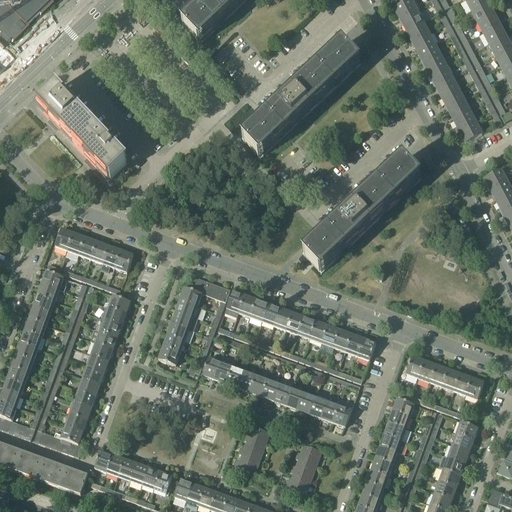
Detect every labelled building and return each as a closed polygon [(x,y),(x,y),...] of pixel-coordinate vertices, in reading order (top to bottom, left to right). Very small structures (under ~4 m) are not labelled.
[(0,0),(0,29),(13,44),(28,29),(27,28),(39,16),(40,17),(53,5),(52,3),(55,0),(0,0)] [(210,0),(182,27),(200,47),(249,0),(210,0)] [(450,11),(444,0),(439,2),(445,13),(450,11)] [(487,5),(484,0),(469,0),(465,3),(471,14),(487,5)] [(416,14),(410,3),(394,11),(400,22),(416,14)] [(438,17),(443,14),(437,3),(432,6),(438,17)] [(487,5),(471,14),(476,25),(493,16),(487,5)] [(450,11),(445,13),(451,25),(456,22),(450,11)] [(406,34),(422,25),(416,14),(400,22),(406,34)] [(443,14),(438,17),(444,28),(449,26),(443,14)] [(493,16),(476,25),(482,36),(499,28),(493,16)] [(462,33),(456,22),(451,25),(457,36),(462,33)] [(412,45),(428,36),(422,25),(406,34),(412,45)] [(455,37),(449,26),(444,28),(450,39),(455,37)] [(499,28),(482,36),(488,48),(505,39),(499,28)] [(463,47),(468,44),(462,33),(457,36),(463,47)] [(418,56),(434,48),(428,36),(412,45),(418,56)] [(456,51),(461,48),(455,37),(450,39),(456,51)] [(505,39),(488,48),(494,59),(511,50),(505,39)] [(469,58),(474,55),(468,44),(463,47),(469,58)] [(361,67),(342,47),(305,82),(301,78),(281,97),(276,102),(280,106),(242,141),(260,161),(361,67)] [(424,67),(440,59),(434,48),(418,56),(424,67)] [(462,62),(467,59),(461,48),(456,51),(462,62)] [(511,51),(511,50),(494,59),(500,70),(511,63),(511,51)] [(475,69),(480,67),(474,55),(469,58),(475,69)] [(430,79),(446,70),(440,59),(424,67),(430,79)] [(467,59),(462,62),(468,73),(473,70),(467,59)] [(511,63),(500,70),(506,81),(511,78),(511,63)] [(480,67),(475,69),(481,80),(486,78),(480,67)] [(435,90),(452,81),(446,70),(430,79),(435,90)] [(474,84),(479,82),(473,70),(468,73),(474,84)] [(487,92),(492,89),(486,78),(481,80),(487,92)] [(441,101),(458,93),(452,81),(435,90),(441,101)] [(485,93),(479,82),(474,84),(480,95),(485,93)] [(498,100),(492,89),(487,92),(493,103),(498,100)] [(48,125),(57,135),(59,132),(73,147),(93,128),(58,91),(38,109),(50,122),(48,125)] [(447,112),(464,104),(458,93),(441,101),(447,112)] [(486,106),(490,104),(485,93),(480,95),(486,106)] [(499,114),(503,111),(498,100),(493,103),(499,114)] [(453,124),(469,115),(464,104),(447,112),(453,124)] [(492,118),(496,115),(490,104),(486,106),(492,118)] [(499,114),(501,119),(502,121),(505,126),(511,121),(511,119),(510,115),(506,117),(503,111),(499,114)] [(459,135),(475,126),(469,115),(453,124),(459,135)] [(498,129),(502,127),(496,115),(492,118),(498,129)] [(475,126),(459,135),(465,146),(481,138),(475,126)] [(85,164),(94,174),(97,171),(109,184),(129,166),(93,128),(73,147),(87,162),(85,164)] [(421,182),(403,163),(365,198),(361,194),(336,217),(340,222),(302,257),(320,277),(421,182)] [(501,173),(484,182),(490,194),(507,185),(501,173)] [(496,205),(511,196),(511,194),(507,185),(490,194),(496,205)] [(502,216),(511,210),(511,196),(496,205),(502,216)] [(508,227),(511,225),(511,210),(502,216),(508,227)] [(449,225),(453,221),(445,213),(441,216),(449,225)] [(60,232),(54,250),(66,254),(73,237),(60,232)] [(73,237),(66,254),(78,259),(84,241),(73,237)] [(84,241),(78,259),(90,263),(96,245),(84,241)] [(96,245),(90,263),(102,267),(108,249),(96,245)] [(114,271),(120,254),(108,249),(102,267),(114,271)] [(126,276),(133,258),(120,254),(114,271),(126,276)] [(49,267),(47,271),(59,275),(60,271),(49,267)] [(71,280),(72,276),(60,271),(59,275),(71,280)] [(41,286),(59,293),(63,281),(45,274),(41,286)] [(377,275),(374,281),(381,283),(383,277),(377,275)] [(72,276),(71,280),(82,284),(84,280),(72,276)] [(84,280),(82,284),(94,288),(96,284),(84,280)] [(202,297),(221,304),(225,306),(230,293),(197,282),(193,294),(202,297)] [(106,293),(107,289),(96,284),(94,288),(106,293)] [(59,293),(41,286),(36,298),(54,305),(59,293)] [(78,300),(83,302),(87,290),(82,288),(78,300)] [(119,298),(121,293),(107,289),(106,293),(119,298)] [(85,303),(89,305),(94,292),(90,290),(85,303)] [(202,297),(193,294),(184,291),(180,303),(202,311),(197,309),(202,297)] [(233,295),(226,313),(225,317),(237,321),(239,317),(238,317),(244,299),(233,295)] [(54,305),(36,298),(32,310),(50,317),(54,305)] [(108,311),(125,318),(130,305),(112,299),(108,311)] [(238,317),(239,317),(250,321),(256,303),(244,299),(238,317)] [(83,302),(78,300),(74,312),(78,314),(83,302)] [(81,315),(85,316),(89,305),(85,303),(81,315)] [(198,323),(202,311),(180,303),(175,315),(198,323)] [(262,325),(268,308),(256,303),(250,321),(262,325)] [(217,317),(221,318),(225,306),(221,304),(217,317)] [(274,330),(281,312),(268,308),(262,325),(274,330)] [(50,317),(32,310),(27,322),(46,329),(50,317)] [(103,323),(121,329),(125,318),(108,311),(103,323)] [(69,324),(74,325),(78,314),(74,312),(69,324)] [(286,334),(293,316),(281,312),(274,330),(286,334)] [(77,326),(81,328),(85,316),(81,315),(77,326)] [(171,327),(189,333),(194,335),(198,323),(175,315),(171,327)] [(305,321),(293,316),(286,334),(298,338),(305,321)] [(221,318),(217,317),(212,329),(217,330),(221,318)] [(305,321),(298,338),(310,343),(317,325),(305,321)] [(46,329),(27,322),(23,334),(41,341),(46,329)] [(103,323),(101,329),(98,327),(96,333),(99,334),(99,335),(117,341),(121,329),(103,323)] [(65,335),(70,337),(74,325),(69,324),(65,335)] [(322,347),(328,329),(317,325),(310,343),(322,347)] [(72,338),(77,340),(81,328),(77,326),(72,338)] [(189,333),(171,327),(167,339),(184,345),(189,333)] [(217,330),(212,329),(208,340),(212,342),(217,330)] [(333,351),(340,333),(328,329),(322,347),(333,351)] [(230,339),(232,335),(220,331),(218,335),(230,339)] [(112,353),(117,341),(99,335),(95,333),(91,345),(95,346),(112,353)] [(346,355),(352,338),(340,333),(333,351),(346,355)] [(41,341),(23,334),(19,346),(37,352),(41,341)] [(70,337),(65,335),(61,348),(65,349),(70,337)] [(242,344),(243,339),(232,335),(230,339),(242,344)] [(68,350),(72,352),(77,340),(72,338),(68,350)] [(217,338),(216,342),(228,346),(229,342),(217,338)] [(358,360),(364,342),(352,338),(346,355),(358,360)] [(184,345),(167,339),(163,351),(180,357),(184,345)] [(243,339),(242,344),(254,348),(256,344),(243,339)] [(204,352),(208,354),(212,342),(208,340),(204,352)] [(239,351),(241,346),(229,342),(228,346),(239,351)] [(364,342),(358,360),(370,364),(376,346),(364,342)] [(266,352),(267,348),(256,344),(254,348),(266,352)] [(37,352),(19,346),(15,358),(33,364),(37,352)] [(90,358),(108,365),(112,353),(95,346),(90,358)] [(252,355),(253,351),(241,346),(239,351),(252,355)] [(57,359),(61,361),(65,349),(61,348),(57,359)] [(279,353),(267,348),(266,352),(278,357),(279,353)] [(68,350),(64,362),(68,363),(72,352),(68,350)] [(158,363),(176,369),(180,357),(163,351),(158,363)] [(263,359),(265,355),(253,351),(252,355),(263,359)] [(199,364),(204,366),(208,354),(204,352),(199,364)] [(289,361),(291,357),(279,353),(278,357),(289,361)] [(275,364),(277,360),(265,355),(263,359),(275,364)] [(302,365),(304,361),(291,357),(289,361),(302,365)] [(33,364),(15,358),(10,369),(29,376),(33,364)] [(86,370),(104,376),(108,365),(90,358),(86,370)] [(52,371),(57,373),(61,361),(57,359),(52,371)] [(412,359),(412,360),(406,377),(418,381),(425,364),(412,359)] [(220,366),(214,384),(226,388),(232,370),(234,364),(222,360),(220,366)] [(287,368),(288,364),(277,360),(275,364),(287,368)] [(304,361),(302,365),(313,369),(315,366),(304,361)] [(68,363),(64,362),(59,374),(64,375),(68,363)] [(208,362),(202,379),(214,384),(220,366),(208,362)] [(199,364),(196,373),(195,376),(199,378),(204,366),(199,364)] [(288,364),(287,368),(300,372),(301,368),(288,364)] [(430,386),(437,368),(425,364),(418,381),(430,386)] [(315,366),(313,369),(325,374),(327,370),(315,366)] [(301,368),(300,372),(311,377),(312,372),(301,368)] [(442,390),(448,373),(437,368),(430,386),(442,390)] [(29,376),(10,369),(6,381),(24,388),(29,376)] [(82,382),(99,388),(104,376),(86,370),(82,382)] [(232,370),(226,388),(238,392),(245,375),(232,370)] [(338,378),(339,374),(327,370),(325,374),(338,378)] [(48,383),(52,385),(57,373),(52,371),(48,383)] [(324,377),(312,372),(311,377),(323,381),(324,377)] [(454,395),(460,377),(448,373),(442,390),(454,395)] [(55,386),(59,387),(64,375),(59,374),(55,386)] [(349,383),(351,378),(339,374),(338,378),(349,383)] [(245,375),(238,392),(250,397),(256,379),(245,375)] [(324,377),(323,381),(335,385),(336,381),(324,377)] [(472,381),(460,377),(454,395),(466,399),(472,381)] [(361,387),(363,383),(351,378),(349,383),(361,387)] [(256,379),(250,397),(262,401),(268,383),(256,379)] [(24,388),(6,381),(2,393),(20,400),(24,388)] [(280,387),(274,405),(286,409),(292,392),(294,385),(282,381),(280,387)] [(347,390),(348,386),(336,381),(335,385),(347,390)] [(477,403),(484,386),(472,381),(466,399),(477,403)] [(77,394),(95,401),(99,388),(82,382),(77,394)] [(44,395),(48,397),(52,385),(48,383),(44,395)] [(268,383),(262,401),(274,405),(280,387),(268,383)] [(51,398),(55,399),(59,387),(55,386),(51,398)] [(359,394),(360,390),(348,386),(347,390),(359,394)] [(292,392),(286,409),(298,414),(304,397),(304,396),(292,392)] [(20,400),(2,393),(0,398),(0,406),(16,412),(20,400)] [(73,406),(91,412),(95,401),(77,394),(73,406)] [(410,403),(412,399),(399,394),(397,398),(410,403)] [(48,397),(44,395),(39,407),(43,409),(48,397)] [(316,400),(309,418),(322,422),(328,405),(330,399),(318,395),(316,400)] [(304,397),(298,414),(304,416),(309,418),(316,400),(304,396),(304,397)] [(46,410),(51,411),(55,399),(51,398),(46,410)] [(328,405),(322,422),(333,427),(342,403),(330,399),(328,405)] [(412,399),(410,403),(422,408),(424,404),(412,399)] [(393,413),(410,420),(415,408),(397,402),(393,413)] [(342,403),(333,427),(345,431),(346,431),(352,413),(354,408),(342,403)] [(424,404),(422,408),(434,412),(435,408),(424,404)] [(11,424),(16,412),(0,406),(0,420),(6,423),(11,424)] [(69,418),(86,424),(91,412),(73,406),(69,418)] [(35,419),(39,420),(43,409),(39,407),(35,419)] [(435,408),(434,412),(446,416),(447,412),(435,408)] [(42,421),(47,423),(51,411),(46,410),(42,421)] [(447,412),(446,416),(458,420),(459,416),(447,412)] [(389,425),(406,432),(410,420),(393,413),(389,425)] [(436,416),(431,414),(427,426),(432,428),(436,416)] [(444,419),(439,417),(435,429),(440,430),(444,419)] [(65,429),(82,436),(86,424),(69,418),(65,429)] [(39,420),(35,419),(31,431),(34,432),(39,420)] [(47,423),(42,421),(37,434),(42,435),(47,423)] [(11,424),(6,423),(2,433),(8,436),(11,425),(11,424)] [(11,425),(8,436),(13,438),(17,427),(11,425)] [(384,437),(402,444),(406,432),(389,425),(384,437)] [(456,437),(474,443),(478,431),(460,425),(456,437)] [(432,428),(427,426),(423,438),(427,439),(432,428)] [(19,440),(23,429),(17,427),(13,438),(19,440)] [(25,442),(29,431),(23,429),(19,440),(25,442)] [(60,442),(66,444),(71,446),(77,448),(78,448),(82,436),(65,429),(62,438),(56,436),(54,440),(60,442)] [(440,430),(435,429),(431,441),(435,442),(440,430)] [(25,442),(30,444),(34,433),(29,431),(25,442)] [(244,443),(247,445),(264,451),(269,437),(252,431),(250,438),(247,437),(244,443)] [(37,434),(33,445),(39,447),(43,436),(37,434)] [(45,449),(49,438),(43,436),(39,447),(45,449)] [(380,449),(398,456),(402,457),(406,445),(402,444),(384,437),(380,449)] [(474,443),(456,437),(452,448),(470,455),(474,443)] [(54,440),(49,438),(45,449),(51,451),(54,440)] [(427,439),(423,438),(418,449),(423,451),(427,439)] [(56,453),(60,442),(54,440),(51,451),(56,453)] [(435,442),(431,441),(426,452),(431,454),(435,442)] [(60,442),(56,453),(62,455),(66,444),(60,442)] [(66,444),(62,455),(68,457),(71,446),(66,444)] [(239,457),(242,458),(259,464),(264,451),(247,445),(245,451),(242,450),(239,457)] [(71,446),(68,457),(73,459),(77,448),(71,446)] [(83,450),(78,448),(77,448),(73,459),(79,461),(83,450)] [(470,455),(452,448),(448,460),(465,466),(470,455)] [(376,461),(393,467),(398,456),(380,449),(376,461)] [(423,451),(418,449),(414,461),(419,463),(423,451)] [(296,462),(300,463),(316,469),(321,456),(305,450),(302,456),(298,455),(296,462)] [(511,450),(510,450),(505,464),(503,463),(498,477),(511,482),(511,480),(511,450)] [(0,452),(0,466),(80,495),(82,495),(86,483),(0,452)] [(431,454),(426,452),(422,464),(427,466),(431,454)] [(107,477),(113,459),(101,454),(95,472),(107,477)] [(240,465),(237,464),(234,471),(254,478),(259,464),(242,458),(240,465)] [(119,481),(126,463),(113,459),(107,477),(119,481)] [(438,471),(443,473),(443,472),(461,479),(465,466),(448,460),(447,461),(443,459),(438,471)] [(372,473),(389,480),(393,467),(376,461),(372,473)] [(419,463),(414,461),(410,473),(414,475),(419,463)] [(131,485),(137,467),(126,463),(119,481),(131,485)] [(294,469),(291,476),(295,477),(311,483),(316,469),(300,463),(297,470),(294,469)] [(427,466),(422,464),(418,476),(422,478),(427,466)] [(143,489),(149,471),(137,467),(131,485),(143,489)] [(155,494),(161,476),(149,471),(143,489),(155,494)] [(443,472),(443,473),(439,484),(457,490),(461,479),(443,472)] [(367,486),(385,492),(389,480),(372,473),(367,486)] [(414,475),(410,473),(405,486),(410,487),(414,475)] [(166,498),(173,480),(161,476),(155,494),(166,498)] [(422,478),(418,476),(413,488),(418,490),(422,478)] [(289,482),(286,489),(306,497),(311,483),(295,477),(292,483),(289,482)] [(181,483),(175,500),(175,501),(187,506),(194,488),(181,483)] [(457,490),(439,484),(434,496),(452,503),(457,490)] [(90,485),(89,489),(101,493),(102,489),(90,485)] [(385,492),(367,486),(363,497),(380,504),(385,492)] [(405,486),(402,494),(400,498),(405,499),(407,495),(410,487),(405,486)] [(199,510),(206,492),(194,488),(187,506),(199,510)] [(413,488),(409,500),(409,501),(413,502),(418,490),(413,488)] [(113,498),(114,493),(102,489),(101,493),(113,498)] [(205,511),(212,511),(218,497),(206,492),(199,510),(205,511)] [(113,498),(120,500),(125,502),(126,498),(114,493),(113,498)] [(484,511),(497,511),(499,507),(511,511),(511,499),(494,493),(489,508),(487,507),(484,511)] [(434,496),(433,500),(430,508),(440,511),(448,511),(452,503),(434,496)] [(224,511),(229,501),(218,497),(212,511),(224,511)] [(363,497),(362,500),(359,510),(365,511),(377,511),(380,504),(363,497)] [(138,502),(126,498),(125,502),(137,506),(138,502)] [(400,498),(399,500),(396,509),(401,511),(405,499),(400,498)] [(238,511),(241,505),(229,501),(224,511),(238,511)] [(409,511),(413,502),(409,501),(404,511),(409,511)] [(149,510),(150,506),(138,502),(137,506),(149,510)]
